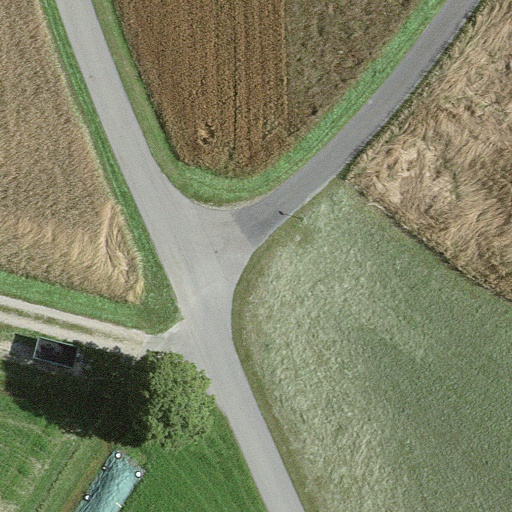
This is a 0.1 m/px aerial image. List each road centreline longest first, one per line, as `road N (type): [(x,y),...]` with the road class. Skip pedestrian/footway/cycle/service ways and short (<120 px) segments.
road 1 (unclassified): [(72,0),(286,511)]
road 2 (track): [(459,0),(367,123),(189,278)]
road 3 (track): [(0,308),(143,343),(213,338)]
